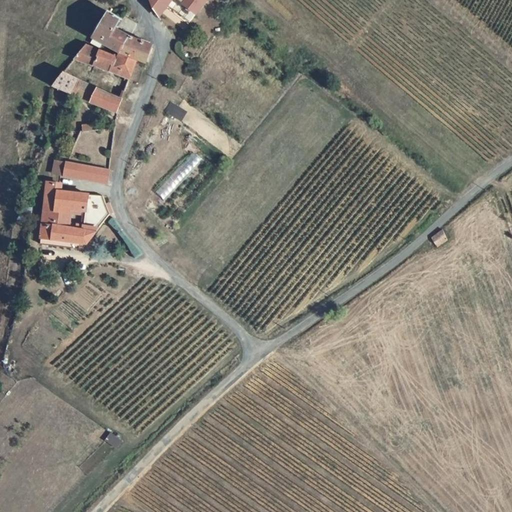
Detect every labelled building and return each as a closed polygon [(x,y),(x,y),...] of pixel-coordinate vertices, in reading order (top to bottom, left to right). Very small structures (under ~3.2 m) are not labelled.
[(171,0),(178,0),(196,14),(207,0),(150,0),(153,7),(159,16),(171,0)] [(123,17),(112,11),(98,37),(124,51),(133,34),(119,26),(123,17)] [(146,63),(148,59),(155,46),(133,34),(124,51),(137,59),(146,63)] [(115,48),(106,43),(103,49),(112,54),(115,48)] [(87,45),(77,56),(96,63),(95,64),(111,71),(113,66),(119,69),(118,70),(131,76),(137,59),(121,53),(120,53),(118,58),(105,52),(87,45)] [(117,73),(130,78),(131,76),(118,70),(117,73)] [(53,86),(71,93),(78,79),(64,72),(53,86)] [(88,84),(78,79),(71,93),(79,97),(81,92),(84,93),(88,84)] [(91,102),(97,88),(88,84),(84,93),(82,98),(91,102)] [(117,112),(122,100),(97,88),(91,102),(117,112)] [(181,117),(185,111),(171,101),(166,107),(181,117)] [(56,160),(54,174),(109,183),(112,170),(56,160)] [(105,195),(65,189),(66,184),(49,181),(43,239),(90,245),(102,229),(111,213),(105,195)]
